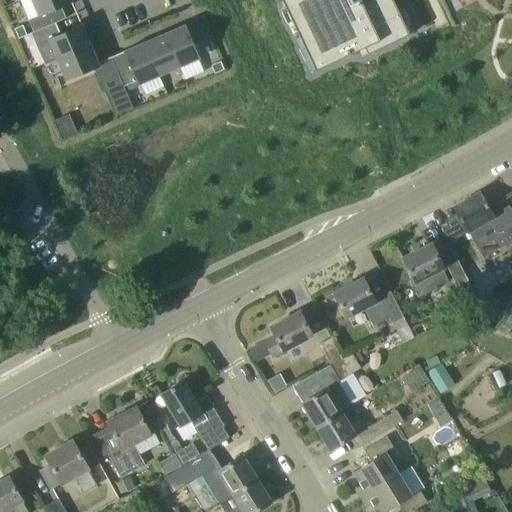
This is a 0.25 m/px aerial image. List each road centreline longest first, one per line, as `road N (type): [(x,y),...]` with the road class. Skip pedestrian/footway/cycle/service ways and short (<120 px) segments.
road 1 (secondary): [(202,307),(511,143)]
road 2 (residential): [(119,348),(0,133)]
road 3 (residential): [(319,511),(202,307)]
road 4 (secondary): [(0,412),(119,348)]
